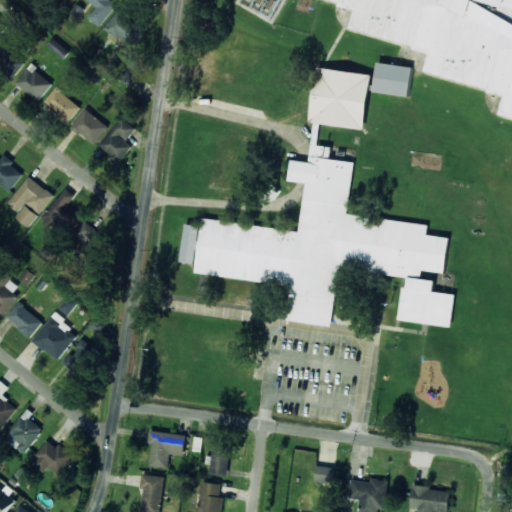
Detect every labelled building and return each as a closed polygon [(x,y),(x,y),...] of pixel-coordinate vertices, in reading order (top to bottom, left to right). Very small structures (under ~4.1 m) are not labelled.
[(88,17),(100,27),(119,3),(114,0),(88,0),(97,7),(88,17)] [(511,0),(338,0),(356,10),(354,16),(503,106),(501,116),(511,118),(511,0)] [(105,26),(131,48),(146,31),(119,9),(105,26)] [(49,46),(65,58),(70,50),(54,39),(49,46)] [(0,63),(13,77),(26,64),(3,43),(0,46),(0,63)] [(380,60),(413,65),(408,95),(375,90),(380,60)] [(39,101),(53,83),(31,64),(16,82),(39,101)] [(371,73),(362,126),(310,117),(319,64),(371,73)] [(82,105),(56,87),(44,104),(70,121),(82,105)] [(109,127),(86,108),(72,126),(95,145),(109,127)] [(127,141),(137,128),(123,117),(99,147),(119,164),(133,146),(127,141)] [(333,326),(340,268),(406,276),(400,320),(452,326),(456,294),(422,278),(423,270),(446,273),(451,229),(348,217),(355,161),(331,159),(332,147),(317,145),(306,161),(292,160),(290,181),(306,182),(301,230),(203,219),(202,226),(186,224),(181,261),(197,263),(195,273),(292,284),(288,320),(333,326)] [(0,160),(0,182),(11,190),(23,173),(11,165),(14,161),(4,154),(0,160)] [(27,203),(41,213),(55,195),(30,176),(8,203),(19,212),(27,203)] [(72,227),(81,217),(67,206),(76,195),(66,187),(40,219),(52,229),(61,218),(72,227)] [(16,218),(30,227),(39,214),(26,205),(16,218)] [(87,242),(81,250),(97,262),(112,243),(84,222),(76,233),(87,242)] [(24,288),(0,269),(0,312),(2,314),(24,288)] [(79,303),(70,295),(60,307),(68,315),(79,303)] [(44,322),(19,302),(7,317),(31,337),(44,322)] [(55,313),(33,340),(57,359),(79,332),(55,313)] [(69,357),(79,365),(94,347),(84,338),(69,357)] [(0,430),(19,406),(0,391),(0,430)] [(44,429),(24,413),(4,437),(24,453),(44,429)] [(185,455),(187,434),(150,431),(149,443),(152,443),(150,466),(169,468),(170,454),(185,455)] [(75,456),(60,443),(57,447),(49,441),(32,462),(44,472),(49,466),(59,474),(75,456)] [(211,474),(229,475),(231,446),(213,445),(211,474)] [(335,482),(336,467),(316,466),(316,482),(335,482)] [(141,511),(161,511),(164,476),(143,474),(141,511)] [(389,480),(372,479),(372,482),(352,480),(350,498),(360,499),(358,511),(378,511),(379,508),(386,509),(389,480)] [(221,511),(224,496),(221,496),(222,484),(202,482),(198,511),(221,511)] [(0,511),(7,511),(17,498),(0,487),(0,511)] [(434,511),(450,511),(451,489),(412,487),(411,508),(418,509),(418,511),(434,511)]
